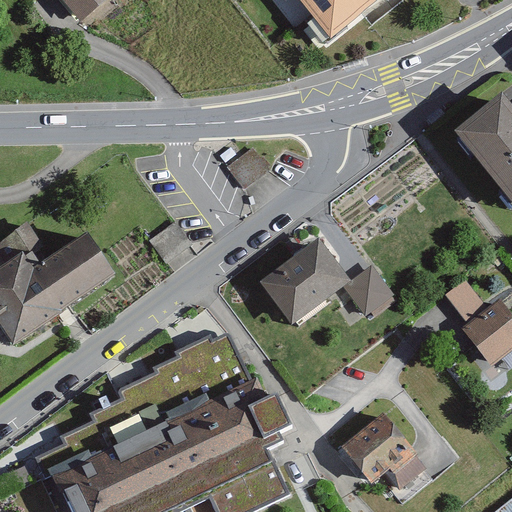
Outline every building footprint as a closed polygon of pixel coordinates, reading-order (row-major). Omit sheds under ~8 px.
[(110,0),(65,0),(82,22),(110,0)] [(302,0),(333,36),(374,0),(302,0)] [(511,120),(495,99),(457,130),(511,196),(511,120)] [(253,151),(230,170),(248,191),(271,173),(268,170),(271,168),(265,160),(262,162),(253,151)] [(177,224),(152,243),(169,265),(193,246),(177,224)] [(0,319),(15,343),(112,279),(81,231),(33,262),(27,252),(38,245),(25,226),(0,242),(0,251),(7,262),(15,256),(18,262),(0,273),(0,319)] [(348,282),(317,241),(265,282),(301,328),(332,304),(327,298),(348,282)] [(371,273),(349,290),(369,316),(373,313),(378,319),(396,305),(371,273)] [(464,318),(486,302),(468,276),(446,292),(464,318)] [(511,318),(503,307),(466,335),(494,372),(511,358),(511,318)] [(249,386),(230,341),(214,348),(210,340),(177,355),(180,361),(156,372),(159,378),(125,393),(128,401),(95,416),(99,424),(65,439),(70,448),(40,462),(49,483),(60,478),(75,511),(194,511),(196,511),(216,502),(219,511),(270,511),(290,503),(270,457),(285,450),(281,439),(293,433),(279,400),(268,405),(258,382),(249,386)] [(384,423),(347,453),(377,490),(385,484),(406,508),(435,484),(384,423)] [(511,511),(511,498),(494,511),(511,511)] [(219,511),(216,502),(196,511),(219,511)]
